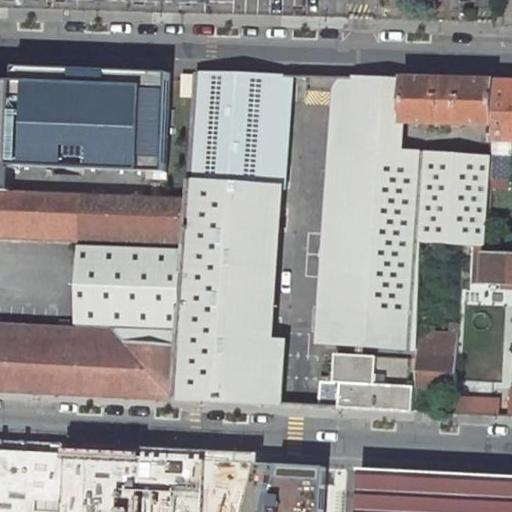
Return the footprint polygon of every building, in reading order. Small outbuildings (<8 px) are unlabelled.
[(170,174),(174,75),(20,68),(20,82),(0,80),(0,192),(15,193),(16,167),(170,174)] [(253,338),(265,339),(283,76),(199,73),(191,201),(175,401),(261,405),(262,381),(250,380),(253,338)] [(197,75),(185,75),(184,97),(196,98),(197,75)] [(406,80),(405,80),(344,78),(339,149),(404,151),(405,123),(406,80)] [(495,126),(497,82),(406,80),(405,123),(495,126)] [(511,82),(497,82),(495,126),(494,142),(511,141),(511,82)] [(511,158),(511,141),(494,142),(493,157),(511,158)] [(419,326),(422,243),(427,153),(404,151),(339,149),(327,320),(419,326)] [(491,181),(493,157),(427,153),(422,243),(456,245),(464,246),(479,247),(487,247),(488,235),(491,181)] [(511,182),(511,158),(493,157),(491,181),(511,182)] [(0,239),(81,243),(83,196),(55,195),(15,193),(0,192),(0,239)] [(0,391),(175,401),(191,201),(83,196),(81,243),(78,332),(0,327),(0,391)] [(503,248),(504,236),(488,235),(487,247),(503,248)] [(463,256),(464,246),(456,245),(456,255),(463,256)] [(511,284),(511,268),(511,254),(487,254),(487,247),(479,247),(477,274),(485,274),(484,282),(511,284)] [(484,282),(485,274),(477,274),(476,282),(484,282)] [(418,339),(419,326),(327,320),(326,344),(417,350),(418,339)] [(459,333),(450,332),(431,332),(430,339),(418,339),(417,350),(415,386),(456,389),(459,333)] [(261,405),(282,406),(286,340),(265,339),(253,338),(250,380),(262,381),(261,405)] [(335,384),(342,385),(344,362),(344,356),(337,355),(335,384)] [(364,384),(377,385),(379,358),(366,357),(366,364),(364,384)] [(335,384),(321,384),(320,408),(414,413),(415,387),(410,387),(410,360),(379,358),(377,385),(364,384),(366,364),(344,362),(342,385),(335,384)] [(500,418),(501,401),(456,400),(455,415),(500,418)] [(244,511),(255,464),(210,462),(198,511),(244,511)] [(244,511),(346,511),(349,469),(255,464),(244,511)] [(511,511),(511,476),(360,469),(358,511),(511,511)]
